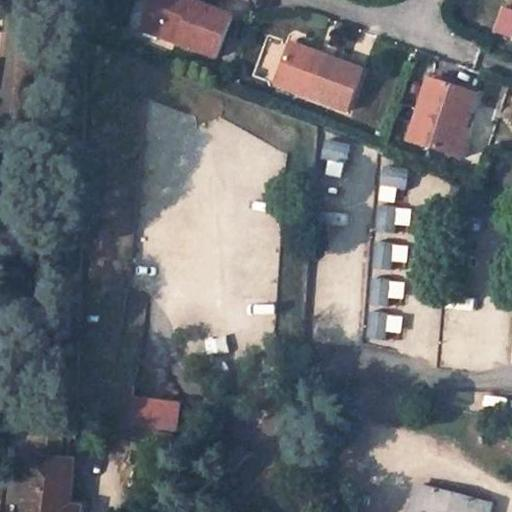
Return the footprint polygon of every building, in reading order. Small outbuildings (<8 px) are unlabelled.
[(175,42),(215,56),(230,13),(193,0),(148,0),(140,21),(178,34),(175,42)] [(493,33),(511,39),(511,37),(511,9),(501,7),(493,33)] [(178,34),(140,21),(138,28),(175,42),(178,34)] [(284,55),(321,68),(324,61),(287,47),(284,55)] [(272,87),(343,115),(358,74),(324,61),(321,68),(284,55),(272,87)] [(473,99),(426,82),(404,143),(445,158),(455,129),(461,131),(473,99)] [(129,423),(171,429),(176,429),(180,406),(133,399),(129,423)] [(75,461),(29,456),(22,511),(81,511),(82,506),(71,505),(75,461)] [(420,487),(412,511),(486,511),(488,504),(420,487)]
